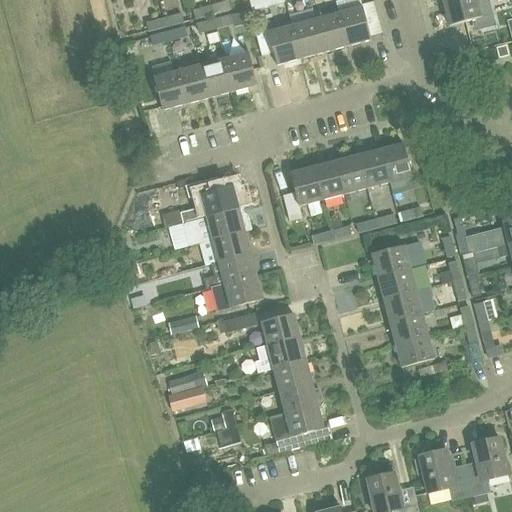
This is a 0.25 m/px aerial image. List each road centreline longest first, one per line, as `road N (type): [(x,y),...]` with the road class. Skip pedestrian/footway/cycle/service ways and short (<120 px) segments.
road 1 (residential): [(367,440),(325,293),(284,266),(250,146)]
road 2 (residential): [(250,146),(259,122),(420,77)]
road 3 (residential): [(367,440),(477,409),(497,385),(511,381)]
road 4 (residential): [(243,494),(347,469),(367,440)]
